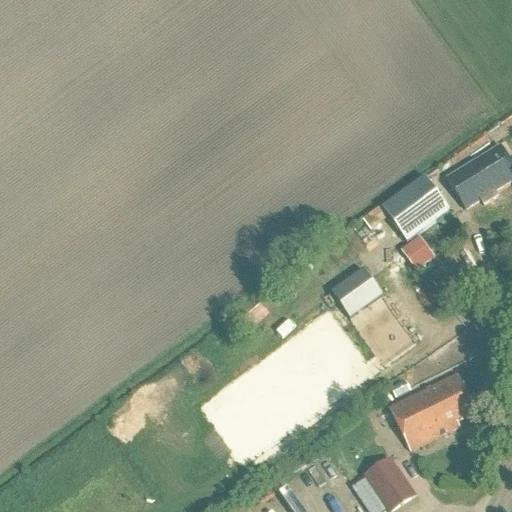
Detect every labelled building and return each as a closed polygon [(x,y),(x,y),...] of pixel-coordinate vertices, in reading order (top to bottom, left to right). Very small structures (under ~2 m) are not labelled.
[(511,184),(511,172),(503,158),(501,159),(496,151),(450,178),(468,210),(511,184)] [(449,216),(420,179),(377,212),(405,249),(449,216)] [(414,274),(432,260),(418,241),(399,254),(414,274)] [(382,300),(364,274),(331,298),(350,323),(382,300)] [(475,415),(457,378),(390,411),(411,453),(460,429),(458,424),(475,415)] [(390,393),(396,403),(411,395),(405,385),(390,393)] [(364,481),(384,511),(400,511),(417,501),(391,463),(364,481)]
